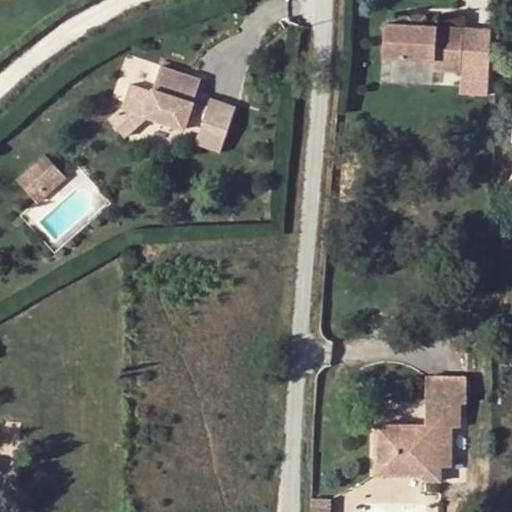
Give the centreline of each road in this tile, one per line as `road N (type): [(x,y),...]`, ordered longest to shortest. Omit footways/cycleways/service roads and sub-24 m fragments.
road 1 (residential): [(292,511),(316,0)]
road 2 (residential): [(0,82),(76,17),(123,0)]
